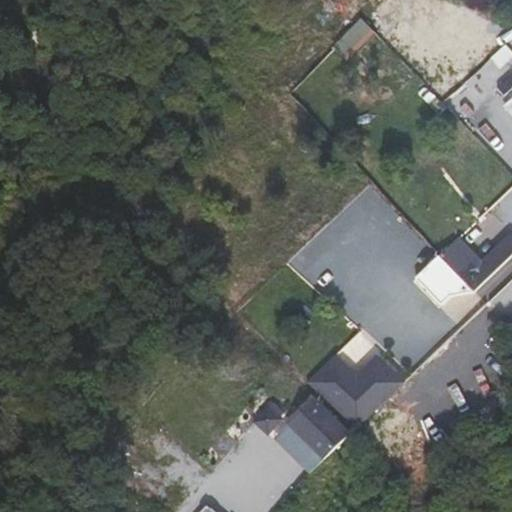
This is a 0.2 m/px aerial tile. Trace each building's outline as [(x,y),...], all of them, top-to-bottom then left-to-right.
[(348,57),(374,29),(362,17),(335,46),(348,57)] [(483,284),(511,256),(511,234),(491,254),(470,232),(436,266),(448,278),(463,264),(483,284)] [(342,358),(337,363),(362,388),(387,364),(382,358),(362,377),(342,358)] [(365,426),(408,385),(387,364),(362,388),(337,363),(313,386),(365,426)] [(334,457),(359,433),(324,397),(299,421),(334,457)] [(257,452),(270,437),(258,426),(244,440),(257,452)]
